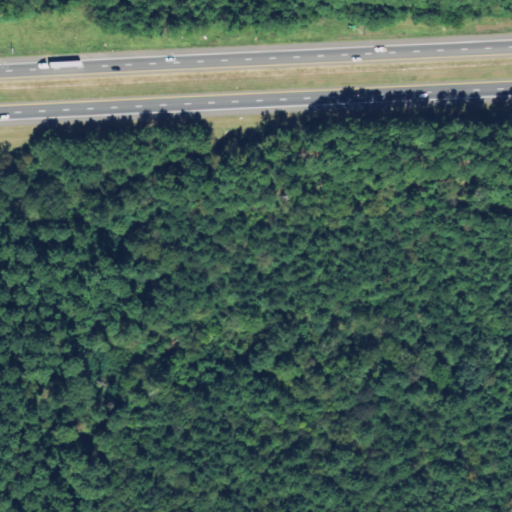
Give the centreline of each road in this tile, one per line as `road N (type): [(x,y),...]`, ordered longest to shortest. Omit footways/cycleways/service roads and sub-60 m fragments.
road 1 (motorway): [(511,45),(0,70)]
road 2 (motorway): [(0,111),(511,87)]
